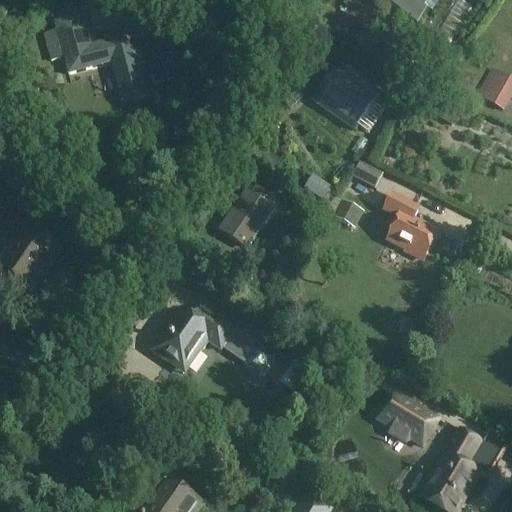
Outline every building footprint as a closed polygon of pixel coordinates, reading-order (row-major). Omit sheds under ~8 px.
[(13,33),(28,4),(20,0),(0,0),(0,27),(13,33)] [(56,33),(43,36),(50,62),(63,59),(68,76),(112,64),(122,102),(145,96),(137,67),(144,65),(140,51),(133,53),(129,38),(92,49),(83,17),(79,18),(74,0),(52,0),(51,0),(57,24),(54,25),(56,33)] [(386,8),(417,26),(426,11),(432,14),(440,0),(386,0),(389,2),(386,8)] [(503,113),(511,97),(511,81),(491,69),(475,97),(503,113)] [(334,73),(314,102),(354,130),(374,101),(345,80),(334,73)] [(375,192),(382,177),(360,165),(353,180),(375,192)] [(313,178),(305,191),(327,205),(335,193),(313,178)] [(308,200),(295,191),(289,201),(302,209),(308,200)] [(240,244),(247,249),(277,205),(260,193),(255,200),(245,194),(220,231),(227,236),(227,237),(239,245),(240,244)] [(424,261),(438,233),(414,221),(418,212),(391,198),(384,211),(401,219),(389,242),(424,261)] [(333,220),(355,231),(363,213),(341,203),(333,220)] [(28,292),(58,250),(28,229),(0,268),(0,296),(2,297),(13,281),(28,292)] [(181,313),(153,354),(184,376),(200,352),(202,353),(208,344),(220,352),(222,350),(244,365),(246,371),(259,380),(265,379),(276,364),(275,358),(281,349),(241,322),(234,332),(201,310),(193,321),(181,313)] [(423,452),(441,421),(392,393),(375,424),(386,430),(386,436),(406,447),(410,445),(423,452)] [(457,433),(418,501),(437,511),(455,511),(476,476),(464,469),(478,445),(457,433)] [(151,482),(164,491),(149,511),(199,511),(202,507),(170,485),(185,462),(171,453),(151,482)] [(330,511),(331,511),(307,497),(298,511),(330,511)]
